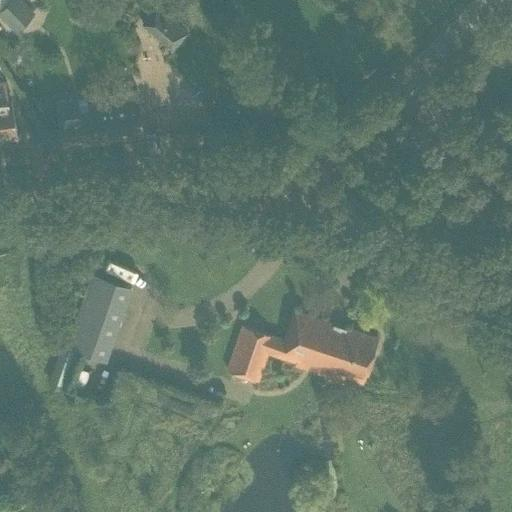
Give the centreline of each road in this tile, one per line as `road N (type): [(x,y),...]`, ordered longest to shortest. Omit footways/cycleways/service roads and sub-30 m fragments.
road 1 (tertiary): [(0,201),(259,180),(300,169)]
road 2 (tertiary): [(511,186),(403,92)]
road 3 (tertiary): [(300,169),(403,92)]
road 4 (tertiary): [(403,92),(489,0)]
road 5 (residential): [(400,240),(355,221),(300,169)]
